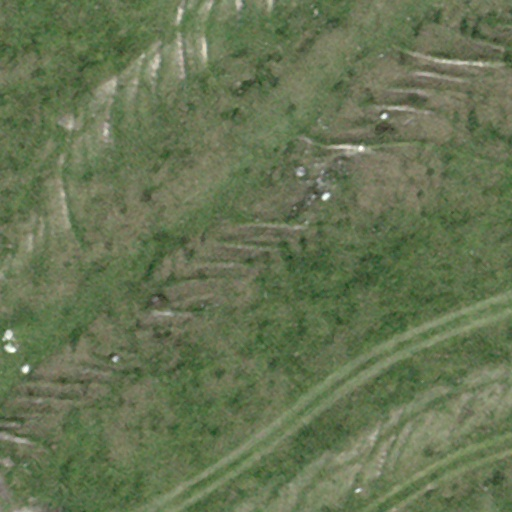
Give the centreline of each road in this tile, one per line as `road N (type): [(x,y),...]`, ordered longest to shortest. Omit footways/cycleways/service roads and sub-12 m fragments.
road 1 (track): [(160,511),(287,423),(511,307)]
road 2 (track): [(376,511),(463,457),(511,446)]
